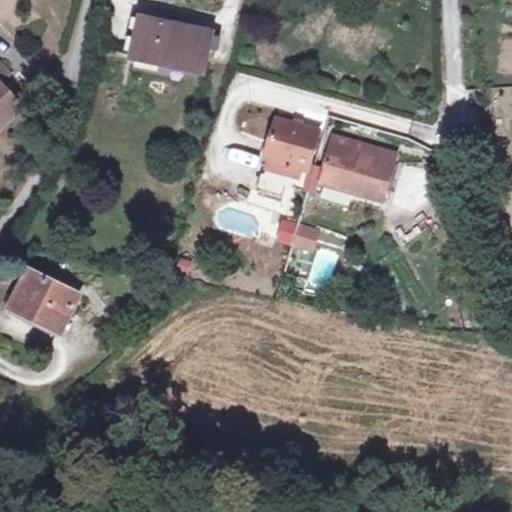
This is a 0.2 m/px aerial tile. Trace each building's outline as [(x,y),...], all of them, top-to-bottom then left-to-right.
[(205,71),(213,34),(140,19),(132,55),(205,71)] [(0,128),(22,107),(0,84),(0,83),(9,74),(0,64),(0,128)] [(291,167),(309,172),(320,131),(277,119),(265,159),(269,160),(265,174),(261,173),(256,191),(282,198),(291,167)] [(383,202),(395,163),(332,145),(322,180),(354,189),(353,193),(383,202)] [(353,193),(354,189),(322,180),(321,184),(353,193)] [(281,240),(294,243),(298,226),(286,223),(281,240)] [(306,285),(327,291),(339,253),(318,246),(306,285)] [(80,296),(30,272),(12,308),(27,315),(26,317),(46,327),(47,325),(62,332),(80,296)]
